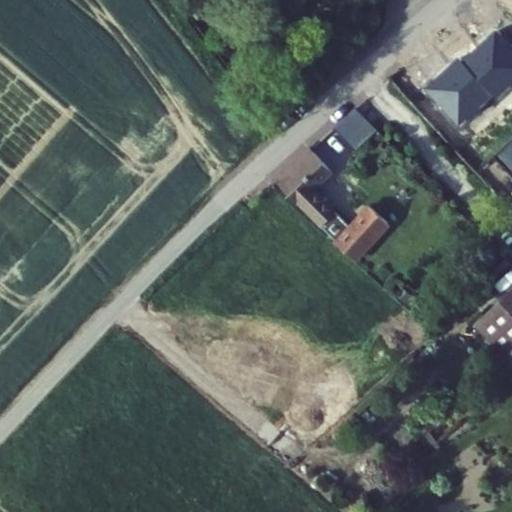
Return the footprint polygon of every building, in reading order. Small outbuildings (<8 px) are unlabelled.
[(420,105),(441,131),(497,85),(476,59),(420,105)] [(334,126),(355,148),(377,128),(356,105),(334,126)] [(511,140),(495,156),(511,172),(511,140)] [(333,146),(298,177),(340,225),(356,212),(333,187),(353,169),(333,146)] [(391,203),(356,240),(374,257),(409,220),(391,203)] [(511,288),(474,324),(511,364),(511,288)]
